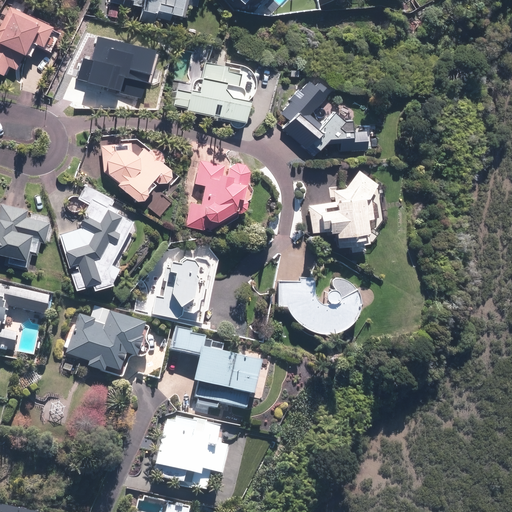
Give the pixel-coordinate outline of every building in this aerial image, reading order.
[(195,0),(162,0),(162,3),(153,1),(151,8),(140,6),(137,21),(177,29),(180,15),(192,18),(195,0)] [(34,46),(49,53),(58,34),(49,30),(51,26),(9,7),(0,26),(0,75),(2,77),(13,53),(21,57),(22,54),(28,57),(34,46)] [(201,62),(198,78),(198,79),(197,79),(196,79),(195,79),(195,80),(194,80),(193,80),(193,81),(192,81),(192,82),(191,82),(191,83),(190,84),(190,85),(189,86),(189,87),(189,88),(189,89),(189,90),(189,91),(187,91),(183,110),(242,121),(246,101),(239,100),(239,99),(240,99),(240,98),(241,98),(241,97),(241,96),(241,95),(242,94),(242,93),(241,92),(241,91),(241,90),(240,90),(240,89),(239,88),(239,87),(238,87),(237,86),(236,86),(235,86),(234,86),(236,73),(225,71),(226,67),(201,62)] [(375,150),(374,127),(354,128),(353,120),(341,121),(331,112),(321,124),(309,114),(331,88),(321,80),(314,87),(307,81),(299,90),(297,88),(287,100),(289,102),(280,114),(287,120),(280,129),(313,155),(322,144),(337,143),(338,152),(375,150)] [(115,182),(113,184),(135,202),(137,200),(158,217),(170,201),(161,194),(176,174),(160,162),(165,156),(148,143),(143,149),(140,147),(133,156),(121,146),(120,146),(119,146),(117,146),(116,146),(115,146),(114,146),(113,146),(112,146),(111,147),(110,147),(109,148),(108,148),(107,149),(106,150),(105,150),(105,151),(104,152),(103,153),(103,154),(102,155),(101,156),(101,157),(101,158),(100,159),(100,160),(100,161),(100,162),(100,163),(100,164),(100,165),(100,166),(100,167),(101,169),(101,170),(101,171),(115,182)] [(250,187),(248,187),(248,185),(246,179),(248,173),(243,163),(196,161),(195,165),(186,174),(182,195),(188,196),(182,226),(215,231),(246,212),(247,199),(249,200),(250,187)] [(335,248),(347,246),(348,253),(363,250),(362,244),(367,243),(363,220),(371,219),(367,194),(374,184),(358,172),(345,190),(333,192),(334,203),(307,207),(311,232),(325,230),(326,233),(333,232),(335,248)] [(105,285),(136,223),(107,209),(112,200),(83,185),(76,199),(87,204),(75,228),(60,233),(67,267),(75,265),(77,271),(70,274),(74,290),(89,284),(92,289),(105,285)] [(4,263),(28,268),(31,254),(36,255),(38,242),(42,243),(47,222),(23,216),(25,208),(0,202),(0,254),(6,256),(4,263)] [(198,313),(209,258),(188,254),(187,258),(175,255),(174,261),(167,259),(165,271),(172,272),(166,301),(180,304),(179,310),(198,313)] [(329,278),(329,288),(328,288),(327,288),(326,289),(325,289),(324,289),(324,290),(323,290),(323,291),(322,291),(322,292),(321,293),(321,294),(321,295),(321,296),(321,297),(321,298),(321,299),(321,300),(322,300),(322,301),(309,300),(310,277),(297,277),(297,281),(278,280),(277,305),(285,306),(285,308),(286,311),(288,313),(289,316),(291,318),(292,320),(294,322),(296,324),(298,326),(301,327),(303,329),(305,330),(308,331),(310,332),(313,332),(316,333),(318,333),(321,333),(324,333),(327,333),(329,332),(332,332),(335,331),(337,330),(340,329),(342,327),(344,326),(346,324),(348,322),(350,320),(352,318),(353,316),(355,313),(356,311),(356,308),(356,307),(357,306),(357,304),(357,303),(357,302),(357,301),(357,299),(357,298),(356,297),(356,296),(356,295),(355,293),(355,292),(354,291),(354,290),(353,289),(352,288),(352,287),(351,286),(350,285),(349,284),(348,283),(347,282),(346,282),(345,281),(344,281),(343,280),(342,279),(340,279),(339,279),(338,278),(337,278),(336,278),(334,278),(329,278)] [(5,310),(0,309),(0,308),(1,305),(43,313),(47,294),(0,285),(0,348),(13,351),(18,328),(2,325),(5,310)] [(143,341),(142,341),(147,327),(93,308),(89,319),(78,315),(64,353),(86,361),(84,367),(119,380),(126,357),(135,361),(136,357),(137,357),(138,357),(139,357),(140,357),(141,357),(142,357),(143,356),(144,355),(145,354),(146,353),(146,352),(146,351),(147,351),(147,350),(147,349),(147,348),(147,347),(147,346),(146,346),(146,345),(146,344),(145,344),(145,343),(144,343),(144,342),(143,342),(143,341)] [(244,410),(247,396),(255,363),(219,354),(221,346),(201,341),(202,338),(190,335),(191,331),(174,327),(168,351),(195,358),(189,382),(196,384),(192,398),(244,410)] [(160,475),(159,480),(177,484),(176,487),(203,494),(208,474),(221,477),(228,449),(214,445),(218,428),(208,425),(209,421),(192,417),(191,423),(163,417),(150,472),(160,475)]
